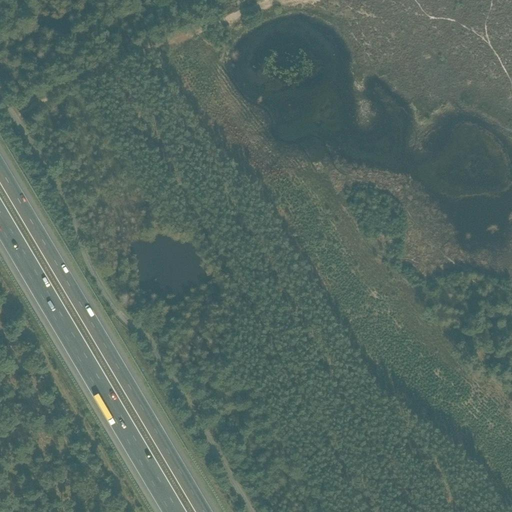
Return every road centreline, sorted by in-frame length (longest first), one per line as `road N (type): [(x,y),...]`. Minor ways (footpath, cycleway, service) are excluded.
road 1 (motorway): [(203,511),(0,168)]
road 2 (motorway): [(0,219),(174,511)]
road 3 (track): [(279,0),(11,114)]
road 4 (track): [(132,511),(15,313)]
road 5 (track): [(0,336),(104,511)]
